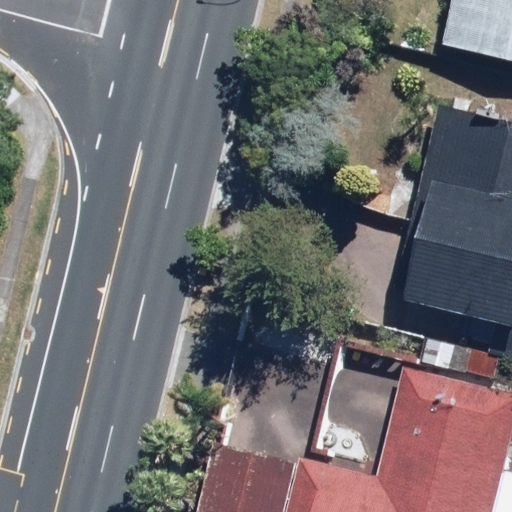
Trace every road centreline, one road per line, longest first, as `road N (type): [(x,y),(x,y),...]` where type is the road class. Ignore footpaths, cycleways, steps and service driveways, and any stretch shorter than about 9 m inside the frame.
road 1 (secondary): [(157,57),(48,511)]
road 2 (residential): [(157,57),(0,15)]
